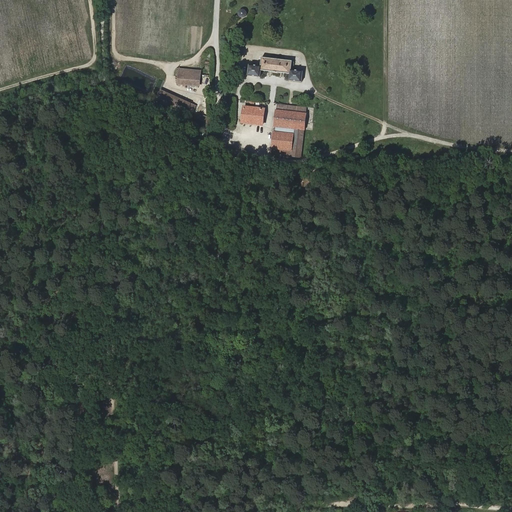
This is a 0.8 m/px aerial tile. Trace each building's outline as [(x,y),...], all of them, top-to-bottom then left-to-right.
[(238,13),(238,14),(238,15),(239,16),(239,17),(240,17),(242,18),(243,18),(244,18),(245,18),(245,17),(246,17),(247,16),(247,15),(247,14),(247,13),(247,12),(246,11),(246,10),(245,10),(243,9),(242,9),(241,9),(240,10),(239,10),(239,11),(238,12),(238,13)] [(250,64),(249,75),(261,76),(262,69),(291,73),(290,79),(303,81),(304,70),(292,69),(293,60),(263,57),(262,66),(250,64)] [(196,107),(160,91),(156,101),(192,116),(196,107)] [(278,104),(275,132),(274,147),(300,157),(301,157),(305,124),(307,107),(278,104)] [(244,107),(242,126),(263,128),(265,109),(244,107)] [(200,115),(198,119),(212,126),(214,121),(200,115)]
